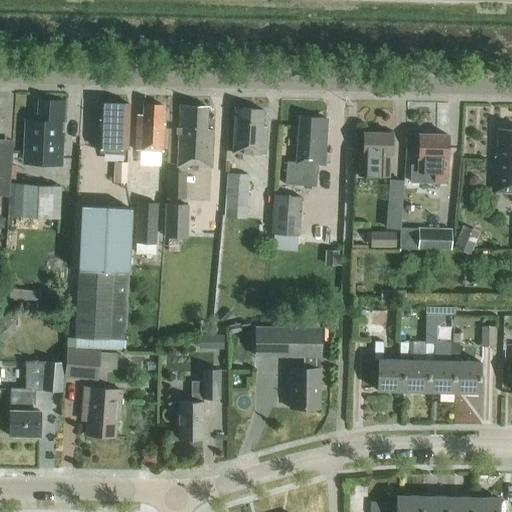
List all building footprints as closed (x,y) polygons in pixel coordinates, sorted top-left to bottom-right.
[(24,122),(23,164),(61,166),(63,132),(61,132),(61,124),(63,124),(64,102),(38,101),(37,122),(30,122),(24,122)] [(97,104),(95,148),(127,150),(129,105),(97,104)] [(135,151),(162,152),(164,125),(162,124),(163,106),(143,106),(142,116),(137,115),(135,151)] [(177,168),(211,169),(212,131),(206,130),(207,108),(179,107),(177,168)] [(262,128),(263,111),(234,109),(232,154),(264,155),(266,128),(262,128)] [(300,119),(296,163),(287,162),(285,185),(316,188),(318,165),(324,166),(326,145),(324,145),(326,121),(300,119)] [(493,193),(511,193),(511,130),(499,130),(498,158),(494,158),(493,193)] [(363,133),(362,154),(359,154),(358,176),(388,177),(389,156),(391,156),(391,134),(363,133)] [(418,135),(417,167),(411,166),(410,183),(446,184),(446,160),(447,160),(447,136),(418,135)] [(0,196),(2,197),(0,209),(7,210),(8,197),(9,197),(10,185),(12,140),(0,140),(0,196)] [(126,184),(127,163),(114,163),(113,183),(126,184)] [(165,199),(185,200),(186,173),(166,172),(165,199)] [(225,219),(246,220),(249,176),(228,175),(225,219)] [(60,187),(10,185),(8,217),(58,220),(60,187)] [(387,193),(386,212),(400,213),(402,194),(387,193)] [(296,253),(297,236),(298,237),(302,198),(275,196),(272,235),(273,235),(272,251),(296,253)] [(135,245),(136,245),(135,256),(155,257),(158,204),(137,203),(135,245)] [(165,205),(164,239),(188,240),(189,206),(165,205)] [(81,207),(75,339),(68,339),(67,348),(68,348),(68,349),(101,350),(101,349),(124,350),(128,273),(130,210),(117,209),(81,207)] [(471,251),(479,232),(463,225),(455,245),(471,251)] [(417,250),(450,252),(451,230),(417,229),(417,250)] [(370,233),(369,249),(395,249),(395,233),(370,233)] [(35,254),(57,255),(57,234),(35,234),(35,254)] [(338,252),(324,252),(324,266),(337,266),(338,252)] [(404,291),(380,291),(380,302),(404,302),(404,291)] [(282,308),(297,307),(297,294),(282,294),(282,308)] [(328,305),(300,313),(303,322),(330,314),(328,305)] [(2,315),(0,317),(0,334),(11,325),(2,315)] [(321,328),(254,327),(254,358),(303,358),(303,369),(315,369),(315,359),(320,359),(321,328)] [(480,347),(495,347),(495,327),(481,327),(480,347)] [(223,349),(223,335),(199,335),(199,349),(223,349)] [(398,361),(382,360),(383,342),(374,342),(373,361),(377,361),(376,391),(403,392),(403,361),(398,361)] [(424,361),(408,361),(408,343),(399,343),(398,361),(403,361),(403,392),(428,392),(428,361),(424,361)] [(424,343),(424,361),(428,361),(428,392),(453,393),(453,362),(449,362),(433,362),(433,344),(424,343)] [(479,363),(458,362),(458,344),(449,344),(449,362),(453,362),(453,393),(479,394),(479,363)] [(101,350),(68,349),(65,379),(98,382),(101,350)] [(43,361),(41,391),(61,392),(64,363),(43,361)] [(303,369),(289,369),(289,409),(319,409),(319,369),(315,369),(303,369)] [(191,403),(202,403),(203,401),(220,401),(221,371),(202,371),(202,383),(191,383),(191,403)] [(121,391),(89,389),(83,388),(81,413),(87,414),(85,436),(114,438),(116,419),(119,419),(121,391)] [(8,437),(39,437),(39,412),(24,412),(25,404),(33,404),(34,390),(10,389),(9,411),(8,437)] [(202,403),(191,403),(178,402),(178,440),(202,440),(202,403)] [(420,511),(421,497),(396,496),(395,511),(420,511)] [(420,511),(445,511),(446,497),(421,497),(420,511)] [(445,511),(470,511),(471,498),(446,497),(445,511)] [(470,511),(497,511),(498,499),(471,498),(470,511)]
